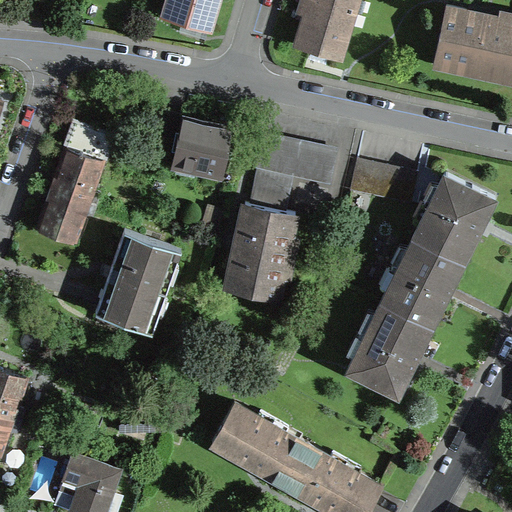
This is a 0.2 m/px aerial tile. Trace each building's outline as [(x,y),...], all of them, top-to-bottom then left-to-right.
[(167,0),(163,12),(209,26),(216,0),(167,0)] [(315,0),(312,11),(305,9),(296,42),(341,56),(352,19),(346,15),(350,0),(315,0)] [(511,23),(466,14),(468,7),(446,3),(434,61),(511,77),(511,23)] [(191,116),(157,109),(152,135),(178,140),(174,161),(220,171),(230,124),(191,116)] [(52,184),(97,200),(101,189),(94,186),(112,133),(110,132),(110,130),(99,125),(97,127),(75,119),(54,178),(52,184)] [(255,183),(252,201),(245,199),(227,284),(277,294),(295,210),(283,207),(291,171),(329,179),(336,147),(264,131),(257,163),(259,164),(255,183)] [(357,156),(350,187),(411,200),(418,169),(357,156)] [(495,194),(444,169),(414,232),(464,256),(467,250),(472,240),(474,241),(486,216),(484,215),(493,196),(494,196),(495,194)] [(85,209),(92,212),(97,200),(52,184),(39,219),(37,225),(75,238),(85,209)] [(382,298),(431,322),(435,314),(439,306),(441,307),(458,273),(456,272),(464,256),(414,232),(410,240),(382,298)] [(181,254),(122,234),(94,316),(152,336),(181,254)] [(431,322),(382,298),(348,365),(398,390),(405,375),(406,372),(408,373),(425,340),(423,339),(431,322)] [(0,409),(20,417),(24,405),(17,403),(27,374),(0,364),(0,409)] [(234,399),(212,438),(255,462),(286,480),(308,441),(234,399)] [(20,417),(0,409),(0,452),(9,426),(16,428),(20,417)] [(342,511),(364,511),(381,482),(308,441),(286,480),(323,501),(342,511)] [(108,511),(122,468),(72,453),(55,504),(70,509),(68,511),(108,511)]
